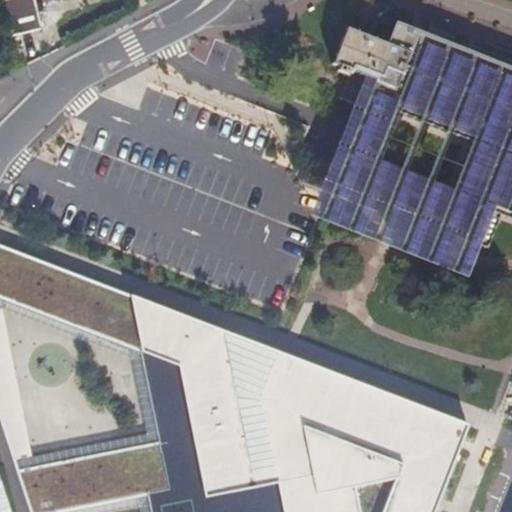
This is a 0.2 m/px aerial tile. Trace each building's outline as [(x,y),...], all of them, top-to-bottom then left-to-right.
[(5,0),(11,36),(40,32),(36,0),(5,0)] [(511,71),(396,26),(387,49),(439,70),(443,55),(511,81),(511,168),(496,209),(507,213),(511,200),(511,71)] [(387,49),(342,32),(328,68),(374,87),(333,185),(482,243),(496,209),(511,168),(511,81),(443,55),(439,70),(387,49)] [(152,511),(444,511),(473,439),(291,369),(281,393),(271,389),(262,420),(250,420),(236,349),(0,258),(0,308),(143,363),(160,443),(18,470),(31,511),(66,511),(149,495),(152,511)] [(0,511),(12,511),(3,481),(0,482),(0,511)]
